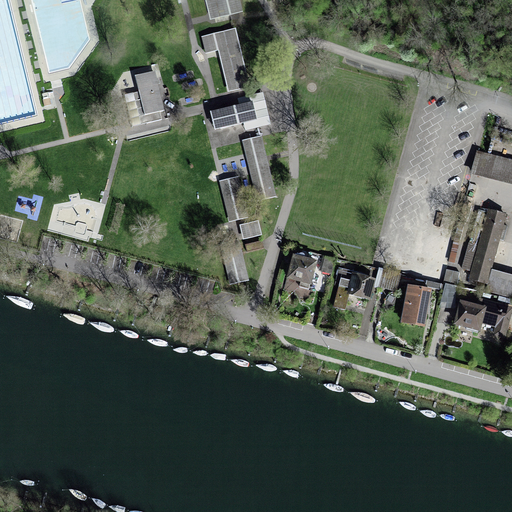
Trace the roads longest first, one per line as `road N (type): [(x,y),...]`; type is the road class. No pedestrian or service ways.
road 1 (unclassified): [(254,319),(293,182),(290,48)]
road 2 (residential): [(254,319),(511,393)]
road 3 (residential): [(290,48),(317,43),(511,112)]
road 4 (residential): [(46,257),(254,319)]
